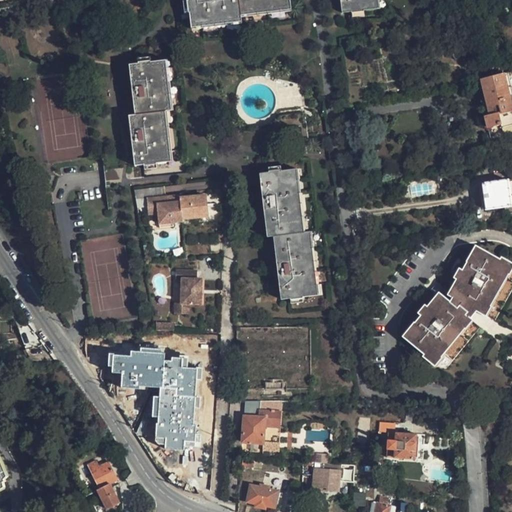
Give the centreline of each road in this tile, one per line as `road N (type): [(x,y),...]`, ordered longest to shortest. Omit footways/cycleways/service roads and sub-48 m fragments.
road 1 (residential): [(476,511),(460,416),(449,401),(421,389),(368,394),(362,381),(314,0)]
road 2 (residential): [(0,253),(148,477),(198,511)]
road 3 (residential): [(218,511),(228,242)]
road 4 (unknown): [(421,389),(394,368),(387,320),(401,279),(447,245)]
